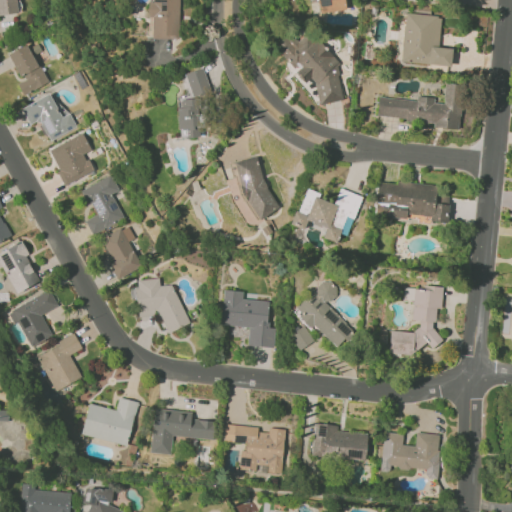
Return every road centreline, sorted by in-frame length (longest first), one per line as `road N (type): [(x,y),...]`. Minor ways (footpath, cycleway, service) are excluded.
road 1 (residential): [(0,133),(109,327),(147,363),(385,393),(511,374)]
road 2 (residential): [(510,0),(471,377),(469,511)]
road 3 (residential): [(371,150),(275,102),(242,46),(238,0),(217,17),(230,71),(262,115),(306,145),(353,156),(371,150)]
road 4 (residential): [(494,164),(371,150)]
